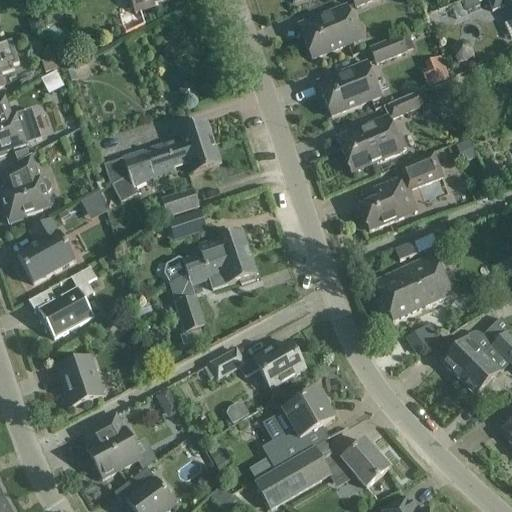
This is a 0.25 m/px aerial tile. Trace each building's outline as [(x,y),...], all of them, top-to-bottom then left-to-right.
[(130,0),(135,14),(154,9),(153,6),(171,1),(170,0),(130,0)] [(379,0),(351,0),(355,10),(379,0)] [(479,7),(476,0),(467,0),(464,2),(468,11),(479,7)] [(511,0),(485,0),(492,14),(505,8),(510,20),(511,19),(511,0)] [(60,8),(43,11),(46,25),(63,21),(60,8)] [(360,42),(347,9),(310,24),(314,33),(302,38),(311,62),(360,42)] [(45,31),(41,18),(28,23),(32,35),(45,31)] [(408,38),(400,41),(405,53),(413,50),(408,38)] [(400,41),(399,39),(370,51),(376,66),(405,54),(405,53),(400,41)] [(19,66),(11,43),(0,47),(0,89),(3,88),(0,78),(0,77),(14,73),(12,68),(19,66)] [(452,47),(457,63),(472,58),(470,50),(460,44),(452,47)] [(427,87),(449,79),(441,57),(419,64),(427,87)] [(57,72),(54,60),(41,64),(45,77),(51,75),(57,72)] [(380,99),(367,66),(317,85),(319,89),(321,88),(324,95),(322,96),(331,119),(380,99)] [(74,71),(63,75),(67,85),(77,82),(74,71)] [(448,83),(434,88),(446,119),(459,114),(448,83)] [(179,92),(182,100),(191,102),(196,95),(194,87),(185,85),(179,92)] [(422,108),(417,95),(393,105),(398,118),(422,108)] [(4,99),(0,101),(0,158),(7,156),(6,153),(26,147),(41,141),(31,112),(16,117),(11,118),(4,99)] [(396,139),(388,119),(336,141),(338,146),(342,144),(344,150),(340,151),(351,176),(402,155),(402,153),(406,152),(400,138),(396,139)] [(104,167),(110,189),(150,167),(213,146),(206,124),(178,133),(182,146),(167,151),(166,147),(146,154),(104,167)] [(475,160),(469,143),(456,147),(462,164),(475,160)] [(150,167),(110,189),(112,188),(120,205),(137,197),(133,190),(154,179),(174,173),(173,170),(188,164),(193,177),(220,168),(213,146),(150,167)] [(27,151),(14,155),(17,165),(29,159),(27,151)] [(444,181),(433,155),(402,167),(392,172),(397,183),(376,191),(380,201),(359,209),(369,234),(416,215),(408,195),(444,181)] [(38,181),(30,159),(29,159),(17,165),(14,167),(0,174),(0,183),(6,202),(1,204),(9,227),(25,222),(24,219),(42,213),(38,200),(46,198),(45,196),(48,194),(50,190),(50,187),(48,184),(44,182),(41,182),(40,180),(38,181)] [(199,210),(193,192),(160,202),(166,220),(199,210)] [(206,234),(200,214),(167,224),(173,244),(206,234)] [(59,235),(57,236),(49,222),(29,234),(37,248),(17,259),(32,286),(74,263),(59,235)] [(185,263),(178,259),(165,267),(163,275),(170,287),(186,277),(249,256),(242,234),(197,249),(200,258),(185,263)] [(412,242),(393,250),(399,264),(418,256),(412,242)] [(249,256),(186,277),(170,287),(175,297),(191,289),(210,283),(209,280),(225,275),(229,287),(256,278),(249,256)] [(452,297),(433,257),(391,276),(373,285),(391,325),(409,317),(452,297)] [(511,260),(503,265),(511,282),(511,260)] [(90,270),(75,278),(80,288),(81,289),(96,281),(90,270)] [(37,312),(49,333),(54,342),(73,332),(93,320),(77,290),(55,302),(37,312)] [(206,329),(196,299),(174,306),(184,336),(203,330),(206,329)] [(152,314),(148,304),(130,311),(134,321),(152,314)] [(506,336),(511,333),(511,332),(500,321),(484,338),(480,334),(478,333),(475,333),(472,334),(441,365),(458,382),(482,358),(491,349),(503,337),(506,336)] [(184,337),(179,338),(183,349),(206,341),(203,330),(184,336),(184,337)] [(511,342),(506,336),(503,337),(491,349),(482,358),(458,382),(475,400),(499,375),(494,370),(504,360),(511,368),(511,342)] [(304,372),(289,345),(275,353),(269,352),(252,362),(253,362),(244,367),(236,353),(209,367),(218,382),(239,370),(244,380),(258,372),(270,392),(287,383),(304,372)] [(98,384),(90,359),(57,370),(70,410),(103,399),(102,395),(104,395),(100,383),(98,384)] [(174,404),(167,391),(155,398),(158,405),(168,407),(174,404)] [(262,453),(267,461),(274,474),(307,454),(300,442),(313,434),(334,422),(326,409),(329,407),(322,394),(319,396),(317,393),(300,403),(282,413),(283,415),(272,421),(283,441),(262,453)] [(123,433),(115,418),(81,436),(94,460),(91,461),(102,483),(141,462),(125,432),(123,433)] [(317,471),(307,454),(274,474),(256,484),(254,486),(269,511),(272,511),(329,479),(333,486),(351,475),(356,479),(366,491),(373,485),(388,472),(364,443),(341,462),(326,471),(324,467),(317,471)] [(208,456),(216,469),(224,464),(216,451),(208,456)] [(274,474),(267,461),(248,471),(256,484),(274,474)] [(155,482),(147,471),(127,487),(135,497),(125,504),(130,511),(170,511),(175,509),(155,482)] [(221,485),(212,471),(198,481),(207,494),(221,485)] [(417,511),(411,499),(388,511),(417,511)]
